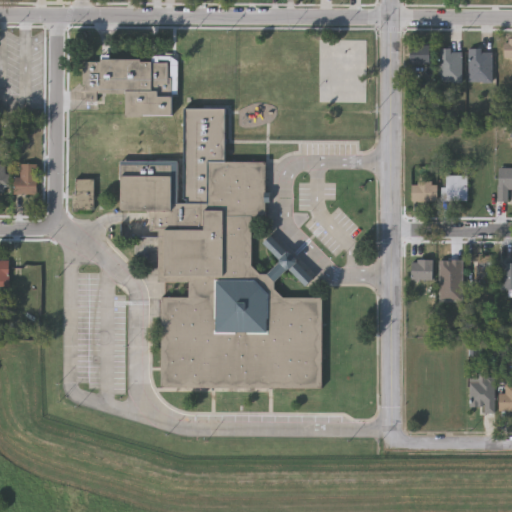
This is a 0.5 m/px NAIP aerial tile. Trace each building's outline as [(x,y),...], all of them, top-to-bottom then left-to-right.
[(430,65),(410,65),(410,42),(430,42),(430,65)] [(438,48),(461,48),(461,83),(438,83),(438,48)] [(468,83),(468,49),(493,49),(493,83),(468,83)] [(127,116),(127,94),(101,94),(101,102),(84,102),(84,59),(175,59),(175,116),(127,116)] [(284,297),(323,297),(324,387),(162,388),(162,297),(189,297),(189,282),(158,282),(158,232),(150,232),(150,211),(122,211),(121,160),(179,160),(179,203),(184,203),(184,108),(224,108),(225,162),(266,162),(266,217),(252,217),(252,266),(262,276),(280,258),(263,241),(271,234),(315,278),(308,285),(289,267),(272,285),(284,297)] [(38,193),(15,193),(15,176),(21,176),(21,163),(38,163),(38,193)] [(0,195),(11,195),(11,166),(0,166),(0,195)] [(511,190),(507,190),(507,202),(498,202),(498,169),(511,169),(511,190)] [(446,202),(446,177),(467,177),(467,202),(446,202)] [(93,179),(93,210),(74,210),(74,179),(93,179)] [(438,202),(418,202),(418,182),(438,182),(438,202)] [(0,260),(9,260),(9,286),(0,286),(0,260)] [(460,260),(460,289),(442,289),(442,260),(460,260)] [(433,261),(433,281),(411,281),(411,261),(433,261)] [(511,264),(511,291),(500,291),(500,264),(511,264)] [(493,378),(493,412),(482,412),(482,407),(469,407),(469,378),(493,378)] [(511,385),(511,411),(499,411),(499,393),(504,393),(504,385),(511,385)]
